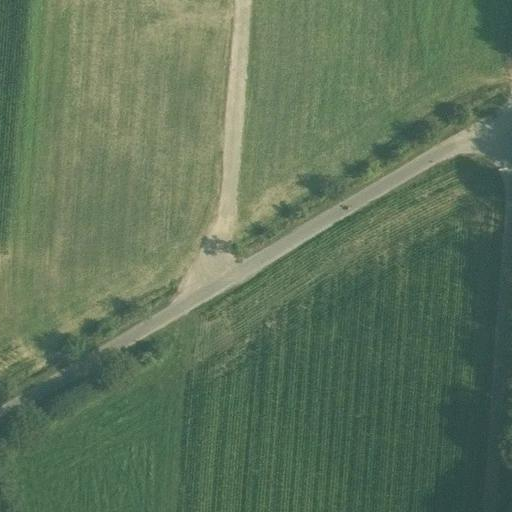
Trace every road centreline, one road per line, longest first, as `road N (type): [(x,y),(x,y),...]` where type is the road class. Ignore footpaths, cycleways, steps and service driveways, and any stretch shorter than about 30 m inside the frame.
road 1 (unclassified): [(0,417),(446,148),(511,135)]
road 2 (track): [(221,283),(241,0)]
road 3 (unclassified): [(495,511),(511,258)]
